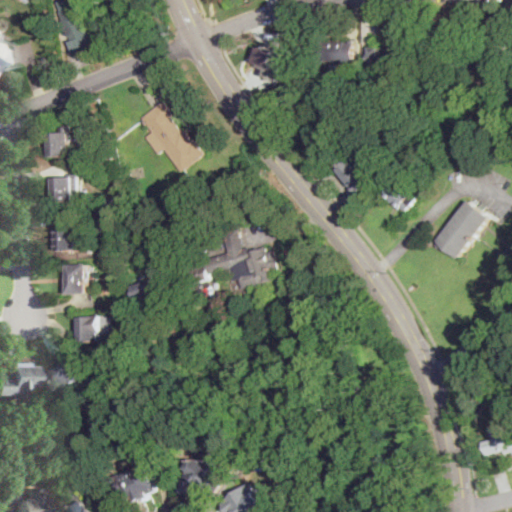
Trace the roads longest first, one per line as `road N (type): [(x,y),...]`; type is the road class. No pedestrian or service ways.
road 1 (secondary): [(459,511),(456,463),(420,351),(335,223),(224,89),(180,0)]
road 2 (residential): [(331,0),(262,18),(0,117)]
road 3 (residential): [(11,114),(21,317)]
